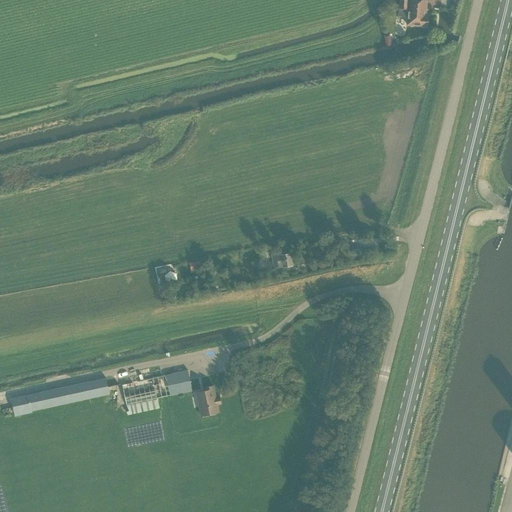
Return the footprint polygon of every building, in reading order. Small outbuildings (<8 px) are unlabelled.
[(427,1),(416,0),(399,0),(398,16),(407,17),(406,24),(427,27),(428,15),(426,15),(427,1)] [(274,268),(279,267),(292,266),(291,254),(281,255),(281,252),(272,253),(274,268)] [(167,281),(165,283),(166,286),(172,283),(177,279),(176,274),(170,272),(166,276),(167,281)] [(146,369),(147,375),(165,373),(164,366),(146,369)] [(173,374),(123,385),(127,410),(128,415),(160,408),(157,398),(192,391),(190,379),(188,371),(186,371),(173,374)] [(16,397),(12,398),(15,415),(110,394),(106,377),(16,397)] [(206,390),(197,392),(202,416),(220,413),(218,404),(222,403),(220,397),(217,398),(214,385),(205,387),(206,390)]
